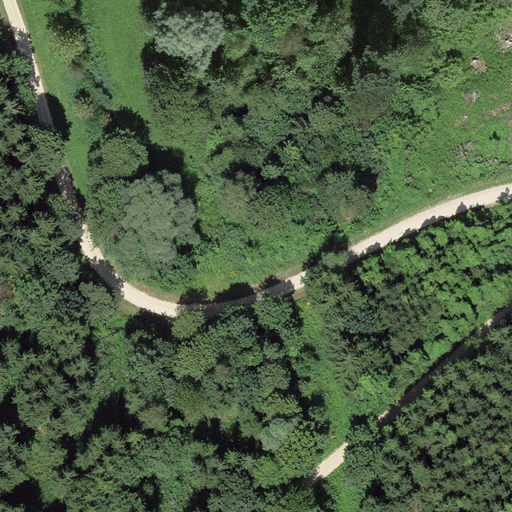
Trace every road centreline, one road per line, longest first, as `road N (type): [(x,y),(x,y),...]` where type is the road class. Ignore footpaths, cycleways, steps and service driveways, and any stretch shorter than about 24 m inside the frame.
road 1 (track): [(6,0),(80,228),(110,278),(159,307),(187,311),(251,300),(436,214),(511,191)]
road 2 (track): [(277,511),(511,305)]
